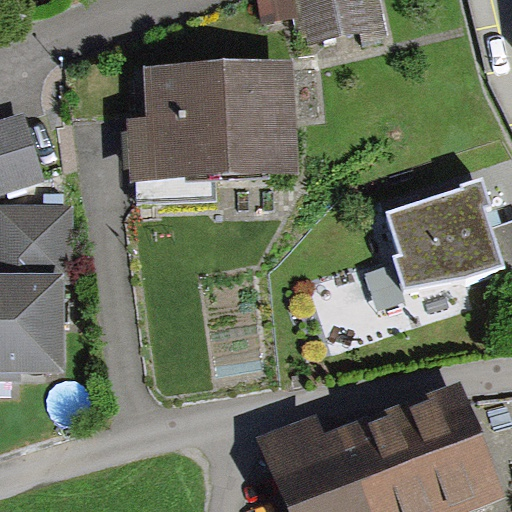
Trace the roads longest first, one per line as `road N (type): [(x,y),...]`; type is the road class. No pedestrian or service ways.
road 1 (residential): [(0,483),(238,416),(511,375)]
road 2 (residential): [(0,78),(52,39),(160,0)]
